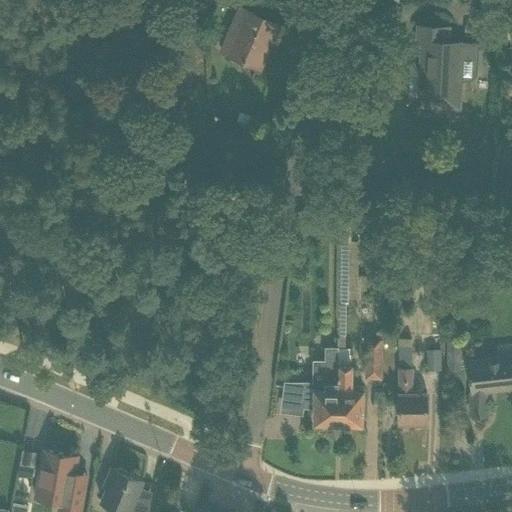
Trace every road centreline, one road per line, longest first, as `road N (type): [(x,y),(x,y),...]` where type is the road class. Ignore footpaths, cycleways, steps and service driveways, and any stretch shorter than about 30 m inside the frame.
road 1 (residential): [(359,0),(291,206),(256,426),(238,474)]
road 2 (tertiary): [(187,452),(0,377)]
road 3 (tertiary): [(238,474),(274,491),(411,504)]
